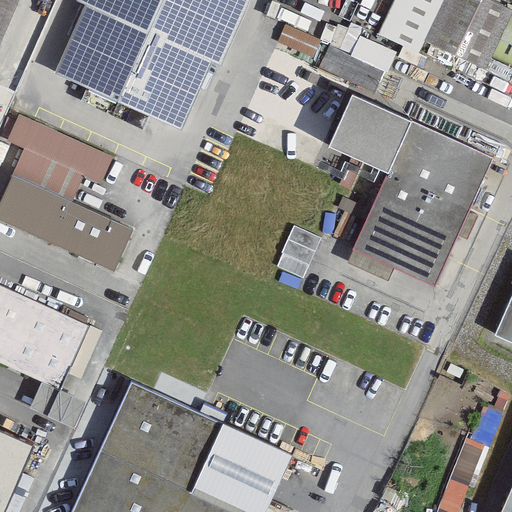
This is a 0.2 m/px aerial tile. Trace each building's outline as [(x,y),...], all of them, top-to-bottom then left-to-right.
[(0,0),(0,46),(19,0),(0,0)] [(75,0),(75,1),(86,6),(56,73),(181,129),(190,110),(211,63),(221,67),(252,0),(75,0)] [(395,0),(380,33),(420,51),(426,40),(443,0),(395,0)] [(492,56),(511,12),(511,9),(491,0),(443,0),(426,40),(487,68),(492,56)] [(511,12),(492,56),(511,64),(511,12)] [(347,24),(325,66),(375,92),(397,50),(347,24)] [(290,31),(286,40),(309,51),(316,37),(304,31),(301,37),(290,31)] [(386,175),(352,248),(355,249),(395,267),(435,285),(457,235),(468,211),(493,158),(352,94),(327,148),(386,175)] [(113,156),(20,114),(9,137),(26,145),(0,201),(0,217),(113,269),(132,228),(71,201),(84,174),(101,182),(113,156)] [(478,215),(468,211),(457,235),(467,239),(478,215)] [(307,276),(322,232),(293,222),(277,265),(307,276)] [(395,267),(355,249),(348,263),(388,281),(395,267)] [(89,326),(0,285),(0,363),(42,382),(60,390),(68,372),(89,326)] [(511,511),(511,295),(494,335),(511,342),(511,485),(499,511),(511,511)] [(102,332),(89,326),(68,372),(81,378),(102,332)] [(60,390),(42,382),(30,409),(76,430),(88,403),(60,390)] [(199,412),(132,382),(71,511),(262,511),(290,454),(199,412)] [(0,431),(0,511),(4,511),(22,473),(34,446),(0,431)] [(19,511),(34,478),(22,473),(4,511),(19,511)]
